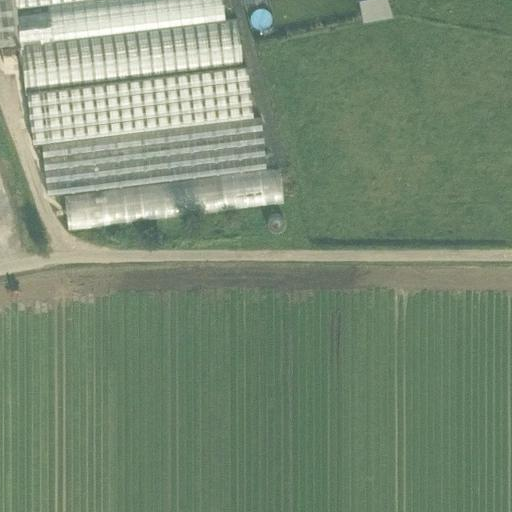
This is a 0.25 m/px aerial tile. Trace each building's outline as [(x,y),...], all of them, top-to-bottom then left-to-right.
[(0,0),(0,43),(15,41),(16,45),(20,44),(19,40),(16,14),(15,8),(14,0),(0,0)] [(14,0),(15,8),(83,0),(14,0)] [(221,0),(129,0),(16,14),(19,40),(224,16),(221,0)] [(359,0),(364,20),(393,13),(389,0),(359,0)] [(236,18),(20,44),(25,90),(26,90),(241,65),(236,18)] [(241,65),(26,90),(32,143),(40,143),(252,118),(245,65),(241,66),(241,65)] [(252,118),(40,143),(46,195),(265,168),(260,117),(252,118)] [(0,144),(0,249),(21,247),(13,177),(0,144)] [(278,170),(63,196),(67,231),(282,204),(278,170)] [(275,214),(268,217),(266,224),(269,230),(275,232),(282,229),(284,223),(281,216),(275,214)]
